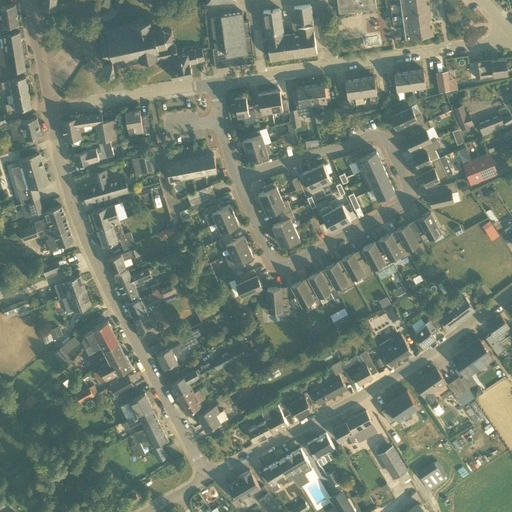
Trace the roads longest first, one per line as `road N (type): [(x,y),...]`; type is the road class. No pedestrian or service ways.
road 1 (tertiary): [(206,478),(77,222),(45,108)]
road 2 (unclassified): [(206,478),(399,373),(511,290)]
road 3 (residential): [(380,136),(405,200),(284,266),(273,262),(239,177)]
road 4 (residential): [(214,84),(511,40)]
road 5 (residential): [(45,108),(214,84)]
road 6 (residential): [(239,177),(380,136)]
